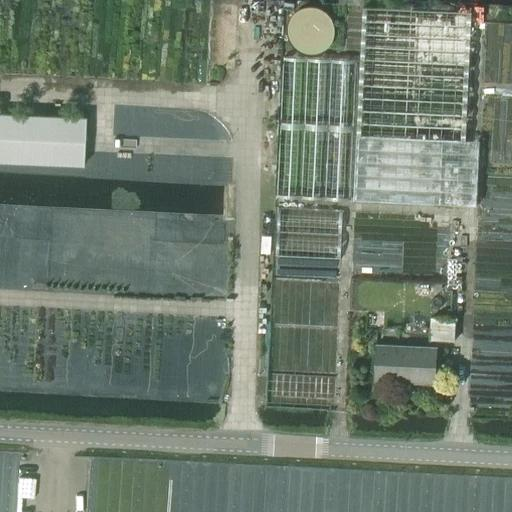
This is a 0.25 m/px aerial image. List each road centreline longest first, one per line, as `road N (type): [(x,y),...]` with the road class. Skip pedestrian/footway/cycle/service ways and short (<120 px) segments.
road 1 (tertiary): [(511,462),(0,437)]
road 2 (unknown): [(249,449),(259,68)]
road 3 (unknown): [(259,68),(0,55)]
road 4 (unknown): [(459,460),(475,227)]
